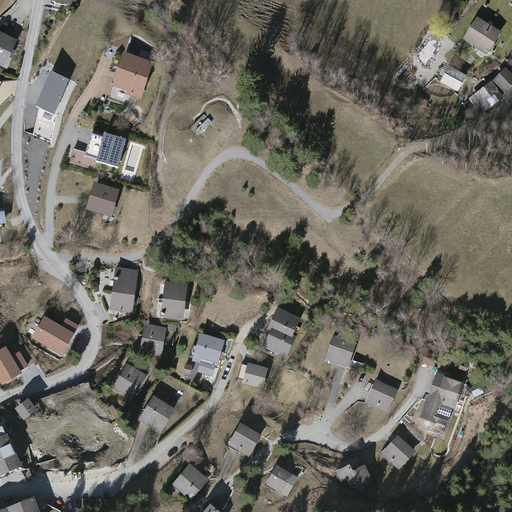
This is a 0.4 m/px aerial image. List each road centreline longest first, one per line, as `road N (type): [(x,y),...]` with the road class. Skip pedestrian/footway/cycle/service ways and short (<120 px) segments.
road 1 (residential): [(37,0),(17,120),(18,188),(39,241),(84,299),(94,332),(79,368),(0,399)]
road 2 (residential): [(191,511),(270,446),(290,437),(361,445),(411,399)]
